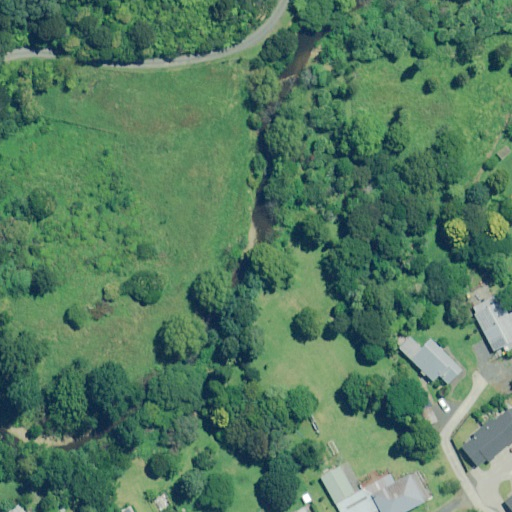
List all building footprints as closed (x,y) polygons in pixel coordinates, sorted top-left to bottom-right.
[(511,317),(511,318),(492,284),(470,296),(475,305),(471,307),(495,351),(504,347),(507,352),(511,349),(511,317)] [(439,375),(453,361),(432,338),(421,348),(410,336),(400,345),(433,381),(439,375)] [(511,408),(508,410),(464,443),(479,469),(511,446),(511,408)] [(355,492),(340,467),(322,477),(341,511),(407,511),(429,500),(414,472),(395,483),(389,473),(355,492)] [(165,492),(156,498),(163,510),(173,504),(165,492)]
